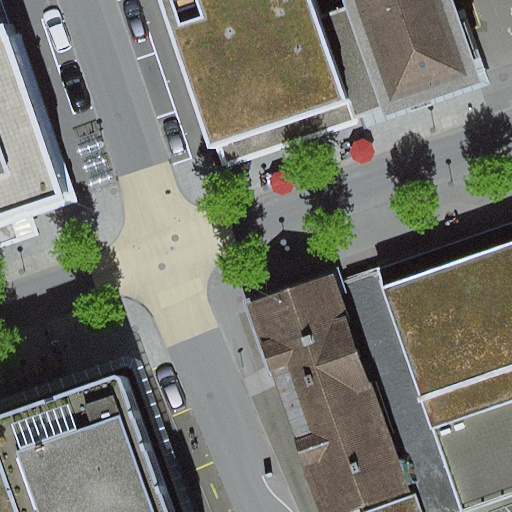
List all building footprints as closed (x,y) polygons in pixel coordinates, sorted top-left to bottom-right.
[(176,0),(230,159),(485,69),(460,0),(176,0)] [(0,226),(76,201),(15,27),(0,31),(0,226)] [(511,227),(382,274),(462,511),(466,511),(511,496),(511,227)] [(333,277),(250,307),(324,511),(356,511),(411,493),(333,277)] [(182,511),(126,369),(0,409),(0,435),(28,511),(182,511)] [(28,511),(0,435),(0,511),(28,511)]
